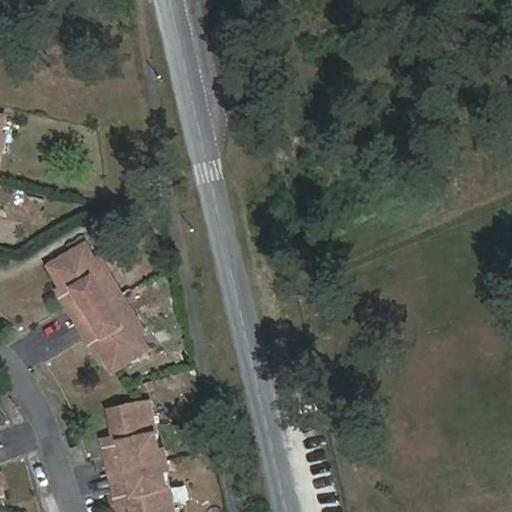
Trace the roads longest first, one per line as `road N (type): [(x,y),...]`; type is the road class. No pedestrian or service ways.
road 1 (tertiary): [(171,0),(292,511)]
road 2 (residential): [(0,355),(36,393),(80,511)]
